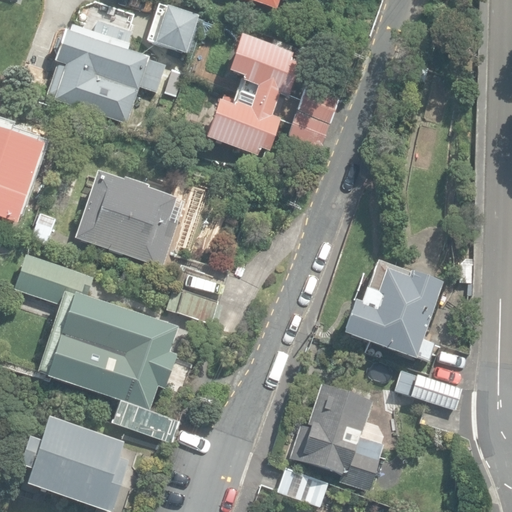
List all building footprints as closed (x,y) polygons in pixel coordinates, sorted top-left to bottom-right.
[(242,0),(274,11),(278,0),(242,0)] [(153,44),(185,55),(199,18),(166,6),(153,44)] [(124,52),(130,34),(96,23),(93,34),(70,27),(68,33),(62,31),(51,64),(58,66),(49,96),(53,97),(51,103),(125,126),(137,88),(156,93),(164,68),(146,62),(147,59),(124,52)] [(243,77),(237,94),(275,107),(279,96),(287,99),(299,65),(290,62),(292,57),(239,38),(228,72),(243,77)] [(296,113),(330,125),(339,101),(304,88),(296,113)] [(271,118),(275,107),(237,94),(233,107),(219,102),(206,140),(256,157),(259,149),(270,153),(280,121),(271,118)] [(286,140),(321,151),(329,125),(294,114),(286,140)] [(0,231),(2,232),(6,220),(17,224),(43,146),(0,131),(0,231)] [(75,241),(161,269),(182,203),(96,174),(75,241)] [(36,229),(46,233),(52,219),(42,215),(36,229)] [(111,424),(173,445),(180,424),(148,413),(157,388),(164,391),(175,357),(168,355),(177,329),(83,297),(84,294),(88,295),(93,280),(25,257),(14,290),(60,306),(38,373),(118,401),(111,424)] [(415,358),(428,363),(434,345),(421,340),(441,284),(376,261),(366,291),(363,290),(358,304),(352,302),(340,335),(414,361),(415,358)] [(458,264),(459,284),(471,284),(471,264),(458,264)] [(165,310),(210,324),(217,303),(172,288),(165,310)] [(408,398),(455,412),(462,389),(401,371),(395,392),(408,396),(408,398)] [(344,482),(368,489),(377,461),(385,463),(388,455),(356,445),(370,401),(320,386),(307,426),(300,424),(289,459),(345,477),(344,482)] [(26,485),(108,511),(111,511),(128,461),(119,458),(124,443),(48,418),(40,442),(28,438),(19,466),(31,470),(26,485)] [(276,492),(314,507),(323,484),(285,469),(276,492)]
